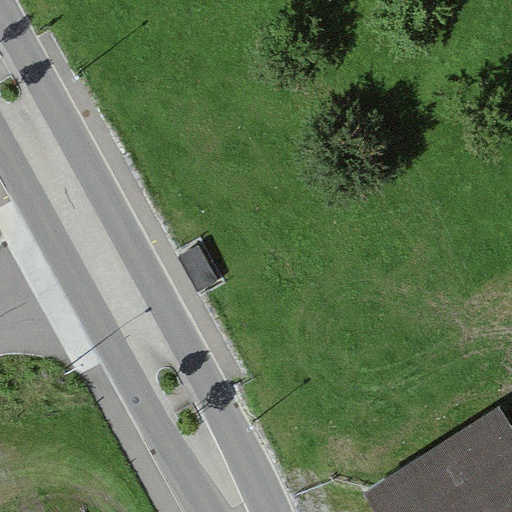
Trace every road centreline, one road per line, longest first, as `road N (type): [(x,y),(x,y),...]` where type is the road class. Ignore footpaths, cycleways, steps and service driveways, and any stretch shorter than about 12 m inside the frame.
road 1 (secondary): [(103,264),(240,511)]
road 2 (secondary): [(0,76),(103,264)]
